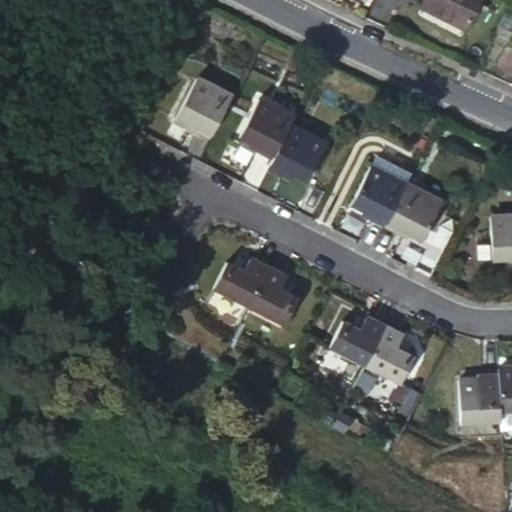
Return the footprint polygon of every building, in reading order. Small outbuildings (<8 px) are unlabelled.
[(424,0),(421,7),(464,29),(478,0),(424,0)] [(232,93),(197,74),(177,113),(194,122),(192,126),(210,135),(232,93)] [(295,114),(259,95),(239,134),(257,143),(255,147),(273,156),(290,122),(295,114)] [(326,141),(290,122),(273,156),(268,165),(287,174),(289,170),(306,179),(326,141)] [(374,157),(371,163),(406,181),(409,175),(374,157)] [(406,181),(371,163),(351,202),(368,211),(366,215),(384,224),(406,181)] [(442,199),(406,181),(384,224),(402,233),(405,229),(422,238),(442,199)] [(511,211),(489,213),(491,241),(491,256),(511,255),(511,260),(511,259),(511,211)] [(476,242),(477,257),(491,256),(491,241),(476,242)] [(267,267),(248,258),(242,269),(225,260),(211,287),(247,305),(267,267)] [(296,297),(279,288),(285,277),(267,267),(247,305),(282,324),(296,297)] [(383,325),(365,316),(359,328),(341,319),(328,346),(363,364),(383,325)] [(413,356),(395,347),(401,335),(383,325),(363,364),(399,382),(413,356)] [(511,411),(511,368),(497,369),(497,374),(499,412),(511,411)] [(499,412),(497,374),(476,375),(477,380),(457,381),(459,424),(499,422),(499,412)] [(342,410),(334,425),(343,430),(351,415),(342,410)]
